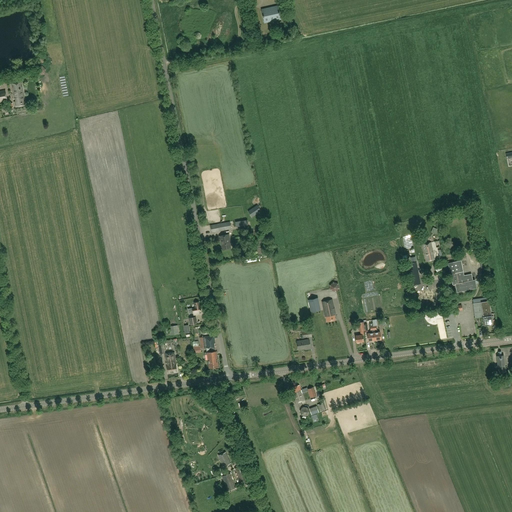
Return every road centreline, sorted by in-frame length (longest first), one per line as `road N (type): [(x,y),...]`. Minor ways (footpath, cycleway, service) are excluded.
road 1 (unclassified): [(228,378),(151,0)]
road 2 (tertiary): [(228,378),(511,339)]
road 3 (tertiary): [(0,410),(228,378)]
road 4 (unknown): [(27,406),(0,273)]
